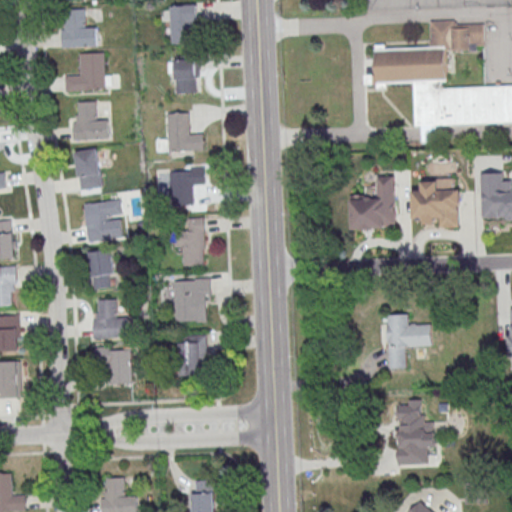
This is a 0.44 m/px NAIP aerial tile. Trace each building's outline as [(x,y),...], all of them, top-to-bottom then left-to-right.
[(172,43),(197,43),(197,5),(172,5),(172,43)] [(65,10),(66,29),(62,30),(63,48),(99,46),(98,28),(87,28),(86,9),(65,10)] [(511,123),(511,86),(446,87),(446,50),(483,49),(483,26),(456,26),(456,21),(430,21),(430,47),(375,48),(376,75),(369,75),(369,83),(415,83),(415,126),(422,126),(422,141),(435,141),(435,124),(511,123)] [(79,53),(104,52),(106,89),(65,91),(65,76),(80,75),(79,53)] [(198,59),(173,59),(173,94),(198,94),(198,59)] [(77,101),(96,100),(97,120),(109,119),(110,138),(74,140),(73,122),(75,122),(75,115),(78,114),(77,101)] [(168,114),(170,152),(205,151),(205,134),(191,135),(190,113),(168,114)] [(75,152),(80,191),(103,187),(98,148),(75,152)] [(191,167),(206,166),(207,184),(194,185),(195,204),(172,205),(171,172),(191,171),(191,167)] [(482,173),(484,219),(508,218),(508,219),(511,218),(511,180),(505,181),(504,173),(482,173)] [(379,177),(396,176),(398,224),(395,227),(391,227),(388,224),(387,224),(387,229),(376,230),(376,231),(363,232),(363,231),(354,231),(352,201),(380,200),(379,177)] [(461,228),(460,188),(455,188),(455,179),(422,179),(422,190),(412,190),(412,220),(423,220),(423,228),(461,228)] [(122,218),(110,219),(109,201),(85,204),(89,243),(124,239),(122,218)] [(189,218),(205,217),(207,250),(204,250),(205,265),(185,266),(184,246),(176,247),(175,232),(189,231),(189,218)] [(0,259),(14,259),(13,221),(0,221),(0,259)] [(89,252),(94,289),(116,286),(111,249),(89,252)] [(0,305),(18,305),(16,267),(0,267),(0,305)] [(176,281),(177,322),(208,320),(208,301),(213,301),(212,278),(196,279),(196,280),(176,281)] [(130,338),(130,317),(120,317),(120,299),(94,299),(94,338),(130,338)] [(389,316),(410,315),(411,326),(432,325),(433,346),(407,347),(408,369),(391,369),(391,357),(389,316)] [(0,351),(19,351),(19,316),(0,316),(0,351)] [(182,380),(209,379),(207,337),(180,338),(182,380)] [(132,384),(132,347),(95,347),(95,363),(107,363),(107,384),(132,384)] [(0,397),(23,397),(23,360),(0,360),(0,397)] [(411,400),(423,400),(423,415),(427,415),(427,422),(436,422),(436,433),(439,433),(440,449),(430,449),(430,464),(400,466),(399,447),(402,446),(401,432),(403,432),(403,421),(401,421),(400,404),(402,404),(402,406),(412,406),(411,400)] [(0,511),(26,511),(26,493),(14,494),(13,473),(0,473),(0,511)] [(107,476),(125,476),(126,494),(137,493),(137,511),(101,511),(101,497),(105,497),(105,490),(107,490),(107,476)] [(215,511),(215,480),(193,480),(193,511),(215,511)] [(467,483),(488,482),(489,504),(467,505),(467,483)] [(422,503),(432,511),(411,511),(418,505),(419,506),(422,503)]
